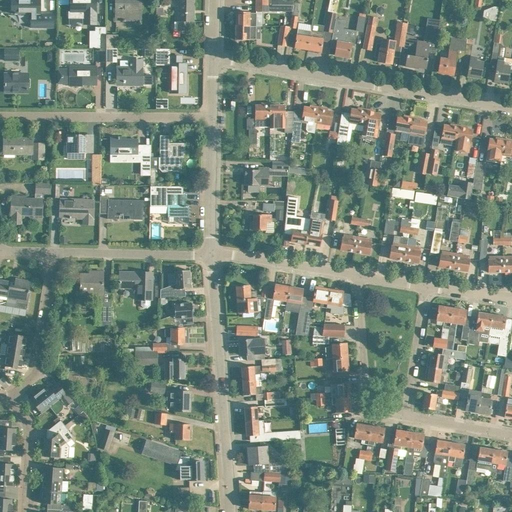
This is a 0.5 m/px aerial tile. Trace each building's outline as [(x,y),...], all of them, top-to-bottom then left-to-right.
[(54,29),(55,14),(48,14),(48,13),(40,13),(39,0),(11,0),(11,14),(30,14),(30,28),(54,29)] [(95,0),(70,0),(70,12),(68,12),(68,20),(84,20),(84,25),(96,25),(95,0)] [(115,0),(116,21),(122,21),(122,22),(125,22),(125,21),(140,21),(140,0),(115,0)] [(193,0),(178,0),(178,21),(179,21),(179,30),(188,30),(188,21),(193,22),(193,0)] [(338,0),(329,0),(328,12),(336,14),(338,0)] [(293,9),(292,11),(290,28),(296,29),(300,4),(294,3),(293,9)] [(484,17),(495,19),(497,9),(486,7),(484,17)] [(328,12),(327,12),(324,31),(333,33),(335,20),(336,14),(328,12)] [(236,13),(235,26),(256,27),(255,13),(249,13),(236,13)] [(362,33),(365,17),(359,16),(356,32),(362,33)] [(368,16),(364,39),(363,49),(371,50),(376,18),(368,16)] [(354,46),(356,32),(343,29),(344,21),(335,20),(333,33),(330,48),(336,49),(335,55),(349,57),(351,47),(351,46),(354,46)] [(381,39),(380,45),(377,44),(375,56),(378,57),(378,62),(391,64),(392,56),(399,58),(401,45),(403,45),(407,25),(398,23),(395,42),(381,39)] [(241,40),(256,40),(256,27),(235,26),(235,40),(236,40),(236,41),(241,41),(241,40)] [(280,26),(277,45),(286,47),(289,27),(280,26)] [(429,27),(426,40),(431,41),(437,42),(439,29),(429,27)] [(106,49),(106,35),(106,28),(95,28),(95,32),(89,32),(89,49),(97,49),(106,49)] [(297,29),(296,38),(294,48),(307,50),(310,31),(297,29)] [(310,31),(307,50),(320,53),(324,34),(310,31)] [(441,59),(440,63),(438,72),(453,75),(454,65),(457,50),(465,51),(466,43),(467,39),(451,36),(449,50),(450,50),(448,60),(441,59)] [(405,39),(404,49),(410,50),(409,56),(407,55),(405,67),(415,68),(415,67),(426,69),(427,59),(430,43),(405,39)] [(466,43),(465,51),(464,54),(471,55),(472,44),(466,43)] [(499,44),(494,43),(491,58),(497,59),(500,44),(499,44)] [(106,62),(106,49),(97,49),(96,50),(98,50),(98,62),(106,62)] [(106,49),(106,62),(116,62),(116,49),(112,49),(106,49)] [(154,49),(155,59),(166,59),(166,49),(154,49)] [(5,61),(19,61),(19,50),(5,50),(5,61)] [(470,56),(468,67),(467,77),(480,79),(482,69),(483,62),(476,61),(477,58),(470,56)] [(168,65),(170,65),(170,93),(185,93),(186,65),(181,65),(181,57),(168,57),(168,65)] [(117,68),(117,75),(117,85),(142,85),(142,84),(153,84),(153,76),(141,76),(141,59),(128,59),(128,61),(122,61),(122,68),(117,68)] [(511,63),(497,61),(495,71),(493,81),(507,83),(509,73),(511,73),(511,63)] [(58,70),(58,80),(70,80),(70,85),(96,85),(96,67),(77,67),(77,69),(70,69),(70,70),(58,70)] [(27,93),(27,75),(4,74),(4,92),(27,93)] [(96,107),(105,107),(104,90),(95,90),(96,107)] [(255,105),(255,127),(269,127),(270,119),(269,119),(270,104),(261,104),(261,105),(255,105)] [(278,104),(270,104),(269,119),(270,119),(269,127),(270,127),(270,129),(285,129),(285,106),(278,106),(278,104)] [(302,117),(301,121),(306,122),(305,130),(307,132),(314,133),(316,123),(318,107),(310,106),(310,108),(303,107),(302,117)] [(318,107),(316,123),(331,126),(333,112),(327,111),(327,109),(318,107)] [(363,125),(366,110),(357,108),(357,110),(351,109),(350,115),(341,114),(338,133),(337,140),(336,144),(345,146),(347,134),(346,134),(348,123),(363,125)] [(366,110),(363,125),(362,135),(377,138),(378,128),(379,124),(380,114),(374,113),(375,111),(366,110)] [(403,118),(397,117),(395,131),(409,133),(412,118),(403,116),(403,118)] [(422,147),(427,122),(420,121),(421,119),(412,118),(409,133),(407,144),(422,147)] [(293,131),(291,142),(299,143),(300,123),(292,122),(291,131),(293,131)] [(443,125),(440,144),(454,147),(455,141),(456,141),(458,126),(450,124),(449,126),(443,125)] [(458,126),(456,141),(454,149),(468,152),(469,144),(470,144),(473,130),(467,129),(467,127),(458,126)] [(248,144),(249,144),(249,148),(256,148),(256,144),(257,144),(256,130),(248,130),(248,144)] [(335,148),(337,140),(338,133),(329,131),(326,147),(335,148)] [(386,133),(382,154),(382,155),(391,157),(394,138),(391,137),(392,134),(386,133)] [(67,135),(67,145),(67,153),(92,153),(93,146),(93,136),(86,136),(86,135),(84,135),(84,136),(67,135)] [(160,158),(150,158),(150,175),(150,184),(155,184),(155,169),(181,169),(181,159),(184,158),(184,143),(168,143),(168,136),(160,136),(160,158)] [(3,154),(13,154),(32,154),(32,159),(44,158),(44,143),(32,143),(32,137),(3,138),(3,154)] [(110,139),(110,149),(110,155),(117,155),(117,161),(133,160),(133,156),(137,156),(137,140),(119,140),(119,137),(118,137),(117,139),(110,139)] [(486,153),(487,153),(485,161),(500,163),(501,155),(504,139),(495,138),(495,140),(489,139),(486,153)] [(511,140),(504,139),(501,155),(511,156),(511,180),(511,183),(511,140)] [(342,161),(344,150),(337,149),(336,151),(337,152),(335,160),(342,161)] [(430,156),(429,156),(426,173),(437,175),(440,160),(437,159),(438,151),(431,149),(430,155),(430,156)] [(426,173),(429,156),(430,156),(430,155),(420,153),(419,161),(419,162),(417,173),(426,175),(426,173)] [(92,155),(92,185),(100,185),(101,179),(101,155),(92,155)] [(469,158),(466,178),(473,179),(476,162),(476,159),(469,158)] [(369,168),(368,178),(361,177),(360,184),(367,185),(377,187),(380,170),(381,163),(370,161),(369,168)] [(472,183),(472,189),(480,190),(484,163),(476,162),(473,179),(472,183)] [(269,176),(269,169),(252,168),(252,171),(245,170),(245,185),(248,185),(248,191),(258,192),(258,185),(269,186),(269,176)] [(400,187),(415,189),(417,182),(401,180),(400,187)] [(470,200),(472,189),(472,183),(461,182),(460,187),(448,185),(446,196),(470,200)] [(21,199),(21,197),(11,197),(10,215),(12,215),(12,224),(21,225),(21,215),(42,216),(43,194),(50,194),(51,184),(35,183),(35,194),(35,199),(21,199)] [(433,193),(434,187),(424,184),(423,190),(433,193)] [(175,187),(165,187),(150,186),(150,207),(168,207),(167,217),(188,217),(188,206),(185,206),(185,194),(175,194),(175,187)] [(392,188),(391,196),(412,200),(414,191),(392,188)] [(415,193),(414,202),(435,205),(436,196),(415,193)] [(100,197),(100,204),(99,214),(107,214),(107,219),(114,220),(114,215),(119,215),(119,216),(123,216),(123,215),(129,215),(129,219),(130,219),(130,218),(133,218),(133,220),(142,220),(142,201),(108,200),(108,197),(100,197)] [(60,199),(60,207),(59,217),(69,217),(69,219),(70,219),(70,217),(76,217),(76,216),(83,216),(83,224),(93,225),(93,201),(84,201),(84,200),(60,199)] [(276,201),(263,200),(262,211),(274,212),(275,209),(276,210),(276,220),(283,220),(284,203),(276,203),(276,201)] [(330,200),(327,220),(334,221),(337,202),(330,200)] [(271,223),(271,215),(253,215),(253,222),(250,222),(250,231),(266,231),(266,223),(271,223)] [(350,224),(359,226),(360,219),(351,217),(350,224)] [(392,236),(393,226),(388,225),(389,218),(387,218),(384,234),(392,236)] [(360,219),(359,226),(368,227),(369,220),(360,219)] [(309,220),(308,229),(305,244),(320,247),(322,237),(324,222),(309,220)] [(425,229),(433,231),(434,222),(427,220),(425,229)] [(459,223),(451,222),(448,241),(457,242),(458,235),(459,223)] [(399,233),(408,234),(409,227),(400,226),(399,233)] [(292,229),(292,232),(290,242),(305,244),(308,229),(294,227),(293,230),(292,229)] [(409,227),(408,234),(417,235),(418,229),(414,228),(409,227)] [(458,235),(457,242),(466,244),(468,231),(460,230),(459,236),(458,235)] [(442,232),(434,231),(430,253),(438,254),(442,232)] [(502,233),(502,238),(502,245),(511,245),(511,233),(502,233)] [(342,238),(341,240),(339,250),(354,253),(357,237),(347,236),(346,239),(342,238)] [(391,246),(390,249),(389,258),(404,261),(406,246),(408,238),(393,236),(392,246),(391,246)] [(357,237),(354,253),(369,255),(371,243),(366,242),(367,239),(357,237)] [(406,246),(404,261),(418,263),(420,254),(420,251),(416,250),(416,247),(415,247),(416,240),(408,238),(406,246)] [(484,260),(486,241),(480,240),(478,260),(484,260)] [(440,254),(440,257),(438,267),(453,269),(455,254),(441,252),(441,255),(440,254)] [(455,254),(453,269),(468,272),(470,259),(469,259),(469,256),(455,254)] [(503,272),(511,272),(511,256),(503,257),(503,272)] [(503,272),(503,257),(488,257),(489,260),(488,260),(488,273),(503,272)] [(160,290),(160,299),(185,297),(184,289),(190,288),(189,271),(186,271),(185,269),(178,270),(178,271),(174,272),(175,284),(160,290)] [(248,274),(251,278),(257,274),(254,269),(248,274)] [(80,295),(102,295),(103,272),(89,272),(89,275),(81,274),(80,295)] [(119,272),(119,282),(119,288),(137,288),(137,300),(141,300),(140,306),(143,308),(147,309),(150,306),(150,300),(151,300),(152,283),(152,273),(119,272)] [(0,305),(26,309),(28,301),(29,290),(25,290),(27,281),(15,279),(14,283),(0,279),(0,305)] [(235,287),(236,300),(254,299),(257,298),(257,297),(256,291),(250,291),(249,285),(235,287)] [(273,295),(272,299),(273,299),(280,301),(279,304),(286,306),(289,287),(275,285),(273,295)] [(326,308),(329,290),(323,289),(322,287),(318,286),(317,288),(315,287),(313,302),(320,303),(320,307),(326,308)] [(289,287),(286,306),(292,307),(293,303),(300,304),(302,289),(289,287)] [(329,290),(326,308),(331,309),(330,313),(344,315),(343,306),(341,305),(343,292),(341,292),(342,290),(335,288),(335,290),(329,290)] [(266,305),(266,301),(267,298),(261,297),(257,297),(257,298),(254,299),(236,300),(237,313),(258,312),(258,311),(260,311),(260,306),(266,305)] [(273,299),(272,299),(267,298),(266,301),(266,305),(263,318),(270,319),(272,302),(273,299)] [(100,303),(99,326),(111,327),(111,303),(100,303)] [(159,320),(159,329),(176,326),(175,319),(193,318),(192,312),(194,312),(193,304),(192,304),(191,303),(174,304),(174,315),(159,320)] [(436,320),(436,321),(444,322),(443,326),(449,327),(452,308),(438,306),(438,311),(436,320)] [(449,327),(448,333),(454,334),(455,328),(456,328),(456,324),(464,325),(466,311),(464,310),(463,308),(459,308),(457,309),(452,308),(449,327)] [(295,336),(301,336),(305,310),(299,309),(295,336)] [(305,310),(301,336),(307,336),(311,311),(305,310)] [(429,310),(428,319),(436,320),(438,311),(429,310)] [(484,326),(490,327),(492,315),(478,312),(475,333),(469,332),(467,340),(467,344),(478,346),(480,334),(483,334),(484,326)] [(506,317),(492,315),(490,327),(488,338),(499,340),(496,356),(505,357),(510,330),(504,329),(506,317)] [(323,325),(322,336),(344,337),(344,325),(323,325)] [(237,334),(247,335),(256,335),(257,327),(237,327),(237,334)] [(469,328),(462,327),(461,339),(467,340),(469,332),(469,328)] [(171,345),(184,345),(184,336),(186,336),(186,330),(184,330),(184,329),(171,329),(164,330),(165,337),(171,337),(171,345)] [(433,340),(432,345),(446,348),(447,343),(448,333),(442,332),(440,341),(433,340)] [(9,334),(7,345),(25,348),(26,337),(9,334)] [(312,336),(312,344),(328,344),(328,337),(312,336)] [(249,340),(239,341),(240,355),(247,355),(248,361),(261,360),(264,359),(263,344),(266,344),(265,339),(252,340),(249,340)] [(290,340),(282,341),(283,355),(291,354),(290,340)] [(347,357),(346,343),(332,344),(332,346),(325,348),(326,359),(328,359),(347,357)] [(135,353),(156,353),(166,353),(166,344),(152,344),(152,347),(135,347),(135,352),(135,353)] [(7,345),(5,355),(23,358),(25,348),(7,345)] [(446,370),(448,357),(464,360),(465,352),(442,349),(441,355),(431,353),(429,368),(441,369),(446,370)] [(156,353),(135,353),(135,352),(126,352),(126,362),(134,362),(134,366),(157,365),(156,353)] [(5,355),(5,356),(3,366),(21,369),(23,358),(5,355)] [(347,357),(328,359),(329,365),(333,365),(333,372),(348,371),(347,357)] [(313,366),(322,366),(322,358),(312,359),(313,366)] [(165,362),(165,368),(165,379),(174,379),(184,379),(184,359),(173,359),(173,362),(165,362)] [(264,359),(261,360),(262,372),(276,371),(282,370),(281,359),(275,359),(264,359)] [(241,367),(242,381),(255,380),(254,374),(260,374),(259,366),(241,367)] [(428,375),(427,382),(439,384),(439,383),(443,384),(444,377),(440,376),(441,369),(429,368),(426,367),(425,374),(428,375)] [(470,384),(472,369),(463,368),(462,379),(460,389),(467,390),(468,384),(470,384)] [(505,370),(497,369),(493,395),(501,396),(504,376),(505,370)] [(504,376),(501,396),(507,397),(511,377),(504,376)] [(261,394),(261,387),(261,380),(255,380),(242,381),(243,396),(261,394)] [(144,392),(150,393),(164,394),(164,383),(145,381),(144,392)] [(72,402),(58,384),(51,390),(47,386),(39,393),(50,407),(56,415),(61,411),(62,410),(63,408),(63,405),(62,404),(64,403),(67,407),(72,402)] [(350,398),(349,384),(330,385),(331,399),(350,398)] [(445,384),(444,390),(459,393),(460,386),(454,385),(453,386),(447,385),(447,384),(445,384)] [(459,393),(444,390),(444,391),(443,391),(442,398),(457,400),(459,393)] [(280,391),(263,393),(264,400),(280,399),(280,391)] [(469,391),(467,401),(465,411),(477,413),(480,392),(469,391)] [(190,392),(170,392),(166,392),(166,409),(174,409),(174,411),(190,411),(190,392)] [(480,392),(477,413),(489,415),(491,400),(490,400),(491,394),(480,392)] [(50,407),(39,393),(30,400),(41,414),(50,407)] [(435,404),(436,395),(425,393),(423,408),(434,410),(433,415),(444,416),(444,411),(445,411),(446,405),(435,404)] [(293,398),(285,399),(280,399),(264,400),(264,406),(294,405),(293,398)] [(350,398),(331,399),(332,405),(336,405),(336,413),(351,412),(350,398)] [(244,407),(245,422),(257,421),(257,414),(263,413),(262,406),(244,407)] [(135,410),(126,408),(124,417),(133,419),(135,410)] [(155,412),(153,424),(165,425),(167,414),(155,412)] [(0,438),(15,440),(16,429),(11,428),(12,421),(0,420),(0,438)] [(300,429),(264,432),(263,420),(257,421),(245,422),(246,436),(264,435),(264,441),(301,439),(300,429)] [(44,457),(54,458),(68,459),(69,447),(66,443),(68,441),(73,437),(60,421),(56,424),(51,428),(57,435),(51,439),(47,439),(47,443),(45,443),(44,457)] [(170,424),(170,433),(175,433),(175,440),(189,440),(189,424),(170,424)] [(356,424),(355,434),(354,438),(362,439),(361,444),(367,445),(370,426),(356,424)] [(370,426),(367,445),(374,446),(374,442),(382,443),(384,428),(370,426)] [(345,445),(344,429),(336,429),(337,445),(345,445)] [(113,433),(105,430),(99,448),(107,451),(113,433)] [(390,448),(388,458),(386,470),(394,472),(398,450),(407,451),(410,433),(396,430),(393,448),(390,448)] [(420,454),(420,449),(421,449),(424,435),(410,433),(407,451),(404,466),(410,467),(413,453),(420,454)] [(0,456),(3,457),(3,450),(15,451),(15,440),(0,438),(0,456)] [(436,440),(433,461),(433,462),(435,464),(436,465),(440,466),(438,479),(445,480),(448,461),(451,443),(436,440)] [(142,452),(150,454),(178,463),(175,470),(180,470),(180,480),(189,480),(203,480),(202,462),(189,462),(189,457),(180,457),(181,453),(145,441),(142,452)] [(451,443),(448,461),(454,462),(453,467),(461,468),(465,445),(451,443)] [(257,447),(247,448),(248,465),(258,464),(261,464),(264,464),(265,473),(280,474),(280,471),(280,470),(303,469),(303,468),(303,463),(303,461),(275,463),(272,456),(271,453),(268,452),(267,452),(267,446),(260,447),(257,447)] [(479,447),(477,461),(476,469),(489,471),(489,472),(493,450),(479,447)] [(354,467),(353,473),(361,475),(363,468),(364,460),(365,460),(366,451),(359,450),(358,459),(357,459),(356,467),(354,467)] [(493,450),(489,472),(496,473),(497,464),(505,465),(507,452),(493,450)] [(0,474),(13,475),(14,464),(0,463),(0,474)] [(42,471),(41,479),(61,481),(62,468),(53,468),(43,467),(43,471),(42,471)] [(511,468),(505,467),(502,481),(510,482),(511,471),(511,470),(511,468)] [(309,469),(299,470),(300,478),(306,477),(307,479),(310,479),(310,476),(309,476),(309,469)] [(279,483),(279,485),(292,486),(293,470),(280,471),(280,474),(279,483)] [(466,480),(465,484),(472,485),(474,471),(468,470),(466,481),(466,480)] [(251,472),(250,481),(263,482),(264,473),(251,472)] [(277,474),(264,473),(263,482),(276,482),(277,474)] [(0,492),(1,492),(1,486),(13,486),(13,475),(0,474),(0,492)] [(333,477),(333,485),(351,486),(351,478),(333,477)] [(41,485),(40,491),(61,493),(61,481),(41,479),(41,480),(42,480),(42,485),(41,485)] [(422,479),(419,496),(427,496),(427,495),(441,497),(443,487),(437,486),(429,485),(430,480),(422,479)] [(465,484),(466,480),(458,479),(454,497),(463,498),(465,484)] [(61,493),(40,491),(40,499),(41,499),(41,504),(51,504),(60,505),(61,493)] [(261,510),(262,492),(249,492),(248,509),(261,510)] [(261,510),(274,511),(276,492),(262,492),(261,510)] [(93,494),(83,494),(82,510),(91,510),(92,510),(93,494)] [(0,498),(0,509),(11,511),(12,500),(0,498)] [(145,511),(146,505),(147,501),(146,501),(141,501),(139,501),(138,511),(145,511)]
